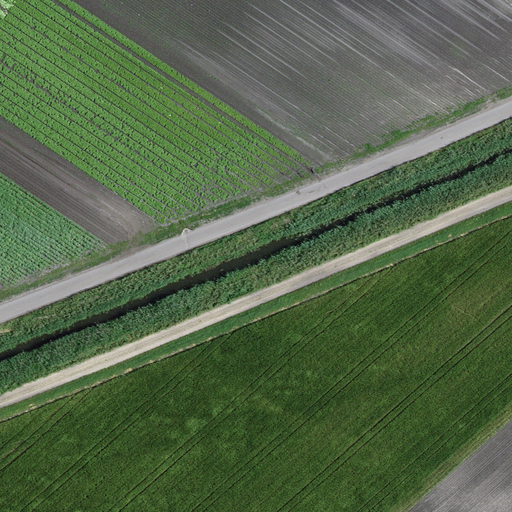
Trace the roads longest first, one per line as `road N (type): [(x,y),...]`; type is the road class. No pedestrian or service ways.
road 1 (unclassified): [(511,91),(0,303)]
road 2 (track): [(0,397),(511,190)]
